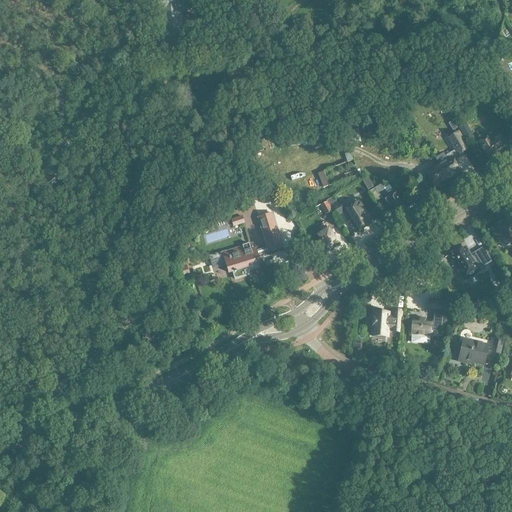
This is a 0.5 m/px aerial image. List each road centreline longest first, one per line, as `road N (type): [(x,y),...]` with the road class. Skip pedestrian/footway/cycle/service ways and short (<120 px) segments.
road 1 (secondary): [(0,433),(127,400),(241,343)]
road 2 (residential): [(303,329),(341,366),(511,411)]
road 3 (track): [(340,144),(409,164),(440,205)]
